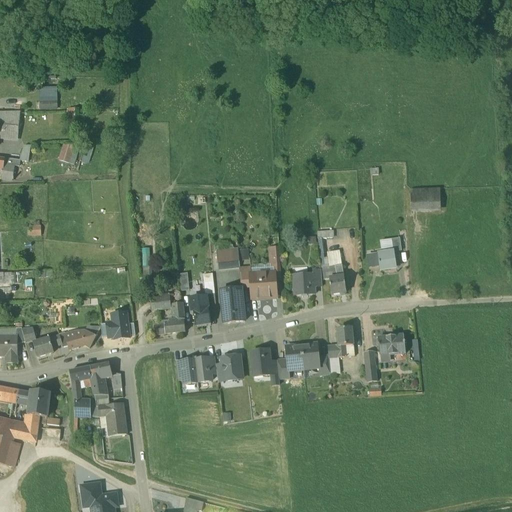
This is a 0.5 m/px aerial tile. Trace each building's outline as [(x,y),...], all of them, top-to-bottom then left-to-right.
[(39,85),(40,108),(57,108),(56,85),(40,85),(39,85)] [(77,109),(66,109),(66,114),(68,115),(68,128),(78,128),(77,109)] [(19,111),(5,111),(4,123),(10,124),(18,124),(19,111)] [(10,124),(9,135),(17,136),(18,124),(10,124)] [(79,143),(63,144),(58,159),(73,162),(79,143)] [(29,144),(23,144),(20,155),(27,156),(29,144)] [(3,157),(0,156),(0,177),(11,179),(13,164),(8,163),(2,162),(3,157)] [(441,189),(410,190),(411,213),(441,212),(441,189)] [(43,229),(30,228),(30,238),(43,238),(43,229)] [(317,231),(317,238),(323,238),(324,247),(335,247),(335,230),(317,231)] [(399,239),(391,240),(393,252),(394,252),(401,251),(399,239)] [(393,252),(391,240),(383,241),(384,253),(373,255),(375,265),(379,265),(380,272),(396,270),(394,252),(393,252)] [(279,249),(269,250),(271,268),(273,268),(280,268),(279,249)] [(238,251),(217,253),(218,270),(240,268),(238,251)] [(373,255),(367,256),(369,268),(375,267),(375,265),(373,255)] [(342,266),(335,267),(337,278),(343,277),(342,266)] [(335,267),(322,269),(324,281),(329,280),(329,279),(337,278),(335,267)] [(271,268),(250,270),(251,287),(253,287),(254,300),(264,300),(263,297),(276,297),(275,281),(275,278),(274,278),(273,268),(271,268)] [(250,270),(239,270),(242,289),(251,287),(250,270)] [(321,272),(313,272),(313,276),(314,276),(315,288),(322,288),(321,272)] [(180,275),(182,292),(189,291),(187,274),(180,275)] [(212,275),(203,276),(205,295),(215,294),(213,283),(212,275)] [(313,276),(293,277),(294,296),(315,295),(315,288),(314,276),(313,276)] [(337,278),(329,279),(329,280),(331,296),(346,293),(344,277),(343,277),(337,278)] [(241,290),(221,292),(224,324),(245,322),(241,290)] [(192,313),(194,312),(197,328),(211,325),(206,298),(199,299),(190,300),(192,313)] [(170,299),(163,300),(164,311),(171,310),(170,299)] [(163,300),(151,301),(152,312),(157,311),(164,311),(163,300)] [(158,327),(154,328),(155,337),(185,334),(182,304),(173,305),(174,322),(169,322),(169,326),(158,327)] [(112,324),(107,325),(108,338),(108,340),(114,339),(115,341),(130,339),(129,337),(128,325),(127,314),(111,316),(112,324)] [(22,329),(16,329),(16,338),(17,338),(17,346),(25,343),(22,330),(22,329)] [(352,329),(337,331),(339,347),(336,348),(337,359),(355,358),(352,329)] [(34,331),(22,330),(25,343),(36,340),(34,331)] [(85,332),(74,333),(65,335),(68,347),(69,352),(79,349),(79,347),(84,346),(90,349),(96,338),(85,332)] [(65,333),(59,335),(59,337),(62,346),(63,348),(68,347),(65,335),(65,333)] [(404,336),(377,339),(379,357),(406,354),(405,345),(405,343),(404,343),(404,336)] [(59,337),(50,340),(52,348),(62,346),(59,337)] [(16,338),(0,338),(0,357),(1,357),(1,355),(6,355),(6,364),(17,364),(17,346),(17,338),(16,338)] [(49,340),(34,344),(38,358),(53,354),(52,348),(50,340),(49,340)] [(317,345),(301,347),(304,368),(319,367),(318,359),(319,359),(317,345)] [(301,347),(286,348),(287,362),(288,362),(288,370),(289,370),(304,368),(301,347)] [(336,348),(329,348),(330,360),(337,359),(336,348)] [(269,352),(251,354),(254,378),(271,376),(270,367),(269,352)] [(373,352),(364,353),(366,369),(375,368),(375,367),(373,352)] [(239,358),(222,360),(223,366),(225,383),(242,381),(239,358)] [(319,359),(318,359),(319,367),(320,376),(329,375),(328,358),(319,359)] [(337,359),(330,360),(331,368),(336,368),(338,367),(337,359)] [(209,360),(195,362),(198,384),(211,382),(209,361),(209,360)] [(195,362),(181,364),(183,380),(184,386),(198,384),(195,362)] [(287,362),(277,363),(278,366),(279,380),(290,379),(289,370),(288,370),(288,362),(287,362)] [(108,365),(90,368),(92,377),(91,377),(93,387),(93,390),(104,388),(103,381),(111,379),(111,377),(108,365)] [(223,366),(216,367),(217,375),(218,384),(225,383),(223,366)] [(278,366),(270,367),(271,376),(272,386),(280,386),(279,380),(278,366)] [(375,368),(366,369),(368,383),(377,382),(375,367),(375,368)] [(90,368),(69,372),(71,382),(81,380),(82,384),(85,384),(86,389),(93,387),(91,377),(92,377),(90,368)] [(121,376),(111,377),(111,379),(112,379),(113,390),(123,389),(121,376)] [(13,391),(0,388),(0,399),(11,401),(13,391)] [(104,388),(93,390),(95,397),(99,397),(99,401),(106,400),(104,388)] [(50,394),(31,391),(30,394),(29,405),(28,416),(39,417),(48,418),(50,394)] [(30,394),(19,392),(17,402),(29,405),(30,394)] [(99,397),(95,397),(94,404),(91,404),(91,409),(91,418),(98,418),(98,408),(98,405),(98,404),(99,401),(99,397)] [(106,400),(99,401),(98,404),(98,405),(98,408),(110,407),(109,400),(106,400)] [(80,403),(75,403),(74,417),(91,418),(91,404),(80,403)] [(110,407),(98,408),(98,418),(102,418),(107,417),(110,438),(126,436),(122,406),(110,407)] [(39,417),(28,416),(26,427),(26,428),(37,429),(39,417)] [(37,429),(26,428),(26,427),(0,421),(0,439),(13,443),(14,439),(36,444),(37,429)] [(13,443),(0,439),(0,465),(7,467),(13,444),(13,443)] [(21,446),(13,444),(7,467),(15,469),(21,446)] [(99,485),(81,488),(84,508),(91,507),(90,499),(101,497),(99,485)] [(117,503),(116,495),(101,497),(90,499),(91,507),(92,511),(113,511),(113,503),(117,503)]
